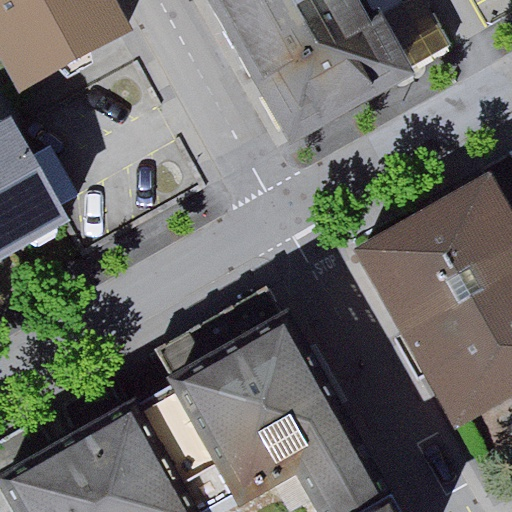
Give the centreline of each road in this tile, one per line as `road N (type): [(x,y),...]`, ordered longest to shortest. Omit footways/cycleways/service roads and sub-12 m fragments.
road 1 (residential): [(278,220),(446,511)]
road 2 (residential): [(278,220),(0,378)]
road 3 (residential): [(511,87),(278,220)]
road 4 (residential): [(160,0),(278,220)]
